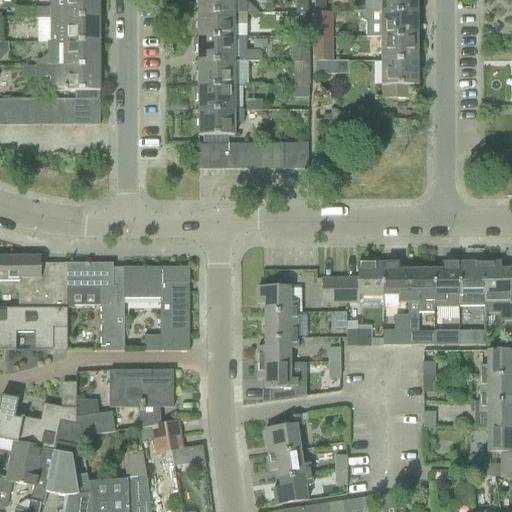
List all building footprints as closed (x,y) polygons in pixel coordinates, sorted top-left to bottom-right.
[(61,0),(62,8),(49,8),(49,9),(34,9),(34,19),(49,19),(98,19),(97,0),(61,0)] [(244,0),(196,0),(196,15),(257,14),(251,8),(244,4),(244,0)] [(307,14),(306,0),(294,0),(295,14),(307,14)] [(324,13),(324,0),(313,0),(314,13),(324,13)] [(363,0),(363,14),(416,14),(416,0),(363,0)] [(257,14),(196,15),(197,39),(233,39),(232,26),(245,26),(245,15),(258,15),(257,14)] [(307,14),(295,14),(295,39),(308,39),(307,14)] [(331,39),(331,14),(313,15),(313,39),(331,39)] [(416,38),(416,14),(363,14),(359,14),(359,20),(366,23),(366,38),(381,38),(416,38)] [(98,43),(98,19),(49,19),(49,44),(98,43)] [(381,38),(381,62),(416,62),(416,38),(381,38)] [(245,39),(233,39),(197,39),(197,40),(193,40),(193,54),(197,54),(197,63),(233,63),(261,63),(260,55),(258,52),(245,52),(245,39)] [(315,63),(331,63),(331,39),(313,39),(313,63),(315,63)] [(98,43),(49,44),(46,44),(46,55),(40,61),(34,62),(34,68),(98,68),(98,43)] [(291,64),(292,64),(309,64),(309,45),(290,45),(291,64)] [(416,62),(381,62),(380,100),(408,100),(408,87),(416,87),(416,62)] [(233,63),(197,63),(197,88),(233,88),(233,63)] [(315,63),(315,76),(335,76),(335,63),(331,63),(315,63)] [(309,64),(292,64),(292,81),(309,81),(309,64)] [(34,68),(34,79),(49,79),(50,93),(62,93),(82,93),(97,93),(98,93),(98,68),(34,68)] [(233,88),(197,88),(193,88),(193,103),(197,103),(197,112),(233,112),(233,88)] [(14,127),(14,101),(1,101),(2,127),(14,127)] [(26,101),(14,101),(14,127),(26,127),(26,101)] [(38,127),(38,101),(26,101),(26,127),(38,127)] [(50,101),(38,101),(38,127),(50,127),(50,101)] [(61,127),(61,101),(50,101),(50,127),(61,127)] [(74,127),(74,101),(61,101),(61,127),(74,127)] [(85,127),(85,101),(74,101),(74,127),(85,127)] [(97,101),(85,101),(85,127),(97,127),(97,101)] [(260,112),(260,102),(245,102),(245,112),(260,112)] [(233,112),(197,112),(197,137),(233,137),(233,124),(242,124),(242,112),(233,112)] [(210,171),(209,145),(197,145),(197,171),(210,171)] [(222,145),(209,145),(210,171),(222,171),(222,145)] [(234,145),(222,145),(222,171),(234,171),(234,145)] [(246,145),(234,145),(234,171),(246,171),(246,145)] [(258,171),(258,145),(246,145),(246,171),(258,171)] [(271,171),(270,145),(258,145),(258,171),(271,171)] [(283,171),(283,145),(270,145),(271,171),(283,171)] [(295,171),(295,145),(283,145),(283,171),(295,171)] [(307,145),(295,145),(295,171),(307,171),(307,145)] [(40,257),(0,257),(0,282),(18,283),(18,310),(53,310),(53,268),(53,267),(40,267),(40,257)] [(441,272),(433,272),(433,304),(433,308),(458,307),(458,264),(441,264),(441,272)] [(483,264),(458,264),(458,307),(483,307),(483,264)] [(511,275),(509,276),(509,271),(499,271),(499,264),(483,264),(483,307),(483,315),(499,315),(499,323),(511,322),(511,275)] [(65,268),(53,268),(53,310),(66,310),(66,289),(100,289),(100,353),(123,353),(123,293),(122,293),(122,273),(112,273),(112,265),(65,265),(65,268)] [(382,297),(382,265),(356,265),(356,280),(344,280),(344,304),(357,304),(357,297),(382,297)] [(398,265),(382,265),(382,297),(397,297),(397,304),(408,304),(407,272),(399,272),(398,265)] [(122,269),(122,273),(122,293),(123,293),(159,293),(159,337),(143,337),(143,353),(188,353),(188,269),(122,269)] [(433,272),(407,272),(408,304),(433,304),(433,272)] [(333,304),(332,280),(320,280),(321,304),(333,304)] [(344,304),(344,280),(332,280),(333,304),(344,304)] [(288,289),(256,289),(256,306),(263,306),(263,315),(296,315),(300,315),(300,291),(288,291),(288,289)] [(0,309),(0,351),(15,351),(15,333),(34,333),(33,351),(52,351),(52,329),(66,329),(66,310),(53,310),(18,310),(0,309)] [(345,314),(334,314),(334,329),(345,329),(345,314)] [(296,315),(263,315),(264,340),(296,340),(296,315)] [(396,336),(392,336),(393,347),(408,347),(408,336),(408,333),(408,319),(396,319),(396,334),(396,336)] [(483,333),(458,333),(458,336),(458,347),(473,347),(483,347),(483,333)] [(362,347),(362,336),(347,336),(347,347),(362,347)] [(408,336),(408,347),(421,347),(423,347),(433,347),(433,336),(423,336),(408,336)] [(458,336),(443,336),(443,347),(458,347),(458,336)] [(264,349),(257,349),(257,365),(289,365),(289,350),(296,350),(296,340),(264,340),(264,349)] [(328,364),(339,364),(339,349),(328,349),(328,364)] [(99,360),(99,351),(68,352),(69,361),(99,360)] [(479,378),(511,378),(511,369),(511,352),(486,353),(486,368),(479,368),(479,378)] [(422,379),(433,379),(433,363),(422,364),(422,379)] [(339,364),(328,364),(328,379),(339,379),(339,364)] [(289,365),(257,365),(257,382),(261,382),(264,382),(264,391),(269,391),(269,403),(296,399),(305,398),(305,365),(289,365)] [(172,372),(108,373),(108,409),(138,409),(139,430),(160,427),(159,409),(172,409),(172,372)] [(511,378),(479,378),(479,403),(511,403),(511,378)] [(433,379),(422,379),(422,394),(433,394),(433,379)] [(0,440),(12,443),(54,452),(60,422),(75,425),(75,419),(75,409),(61,409),(60,409),(42,405),(39,422),(19,418),(19,421),(13,420),(17,401),(0,397),(0,440)] [(511,412),(511,403),(479,403),(479,414),(486,414),(486,429),(511,428),(511,412)] [(110,414),(75,419),(75,425),(80,426),(82,438),(113,434),(110,414)] [(433,414),(422,414),(422,429),(433,429),(433,414)] [(267,456),(299,452),(296,427),(302,426),(300,416),(285,419),(287,428),(263,431),(267,456)] [(77,511),(78,511),(75,496),(76,496),(76,495),(73,478),(69,459),(80,458),(78,439),(82,438),(80,426),(75,425),(60,422),(54,452),(46,491),(45,494),(63,498),(60,511),(77,511)] [(139,430),(137,430),(140,445),(153,443),(153,442),(179,437),(177,424),(160,427),(139,430)] [(511,428),(486,429),(487,454),(500,454),(500,467),(511,466),(511,428)] [(179,437),(153,442),(153,443),(155,455),(170,452),(181,451),(179,437)] [(9,459),(5,483),(32,488),(46,491),(54,452),(12,443),(9,459)] [(301,466),(299,452),(267,456),(270,473),(277,472),(278,480),(310,476),(308,465),(301,466)] [(334,472),(345,472),(345,457),(334,457),(334,472)] [(125,482),(86,484),(88,493),(91,509),(91,511),(149,511),(146,481),(142,458),(126,459),(128,482),(125,482)] [(511,466),(500,467),(500,478),(511,478),(511,466)] [(479,478),(494,478),(494,467),(479,467),(479,478)] [(345,472),(334,472),(334,487),(345,487),(345,472)] [(84,476),(73,478),(76,495),(88,493),(86,484),(84,476)] [(310,476),(278,480),(279,489),(272,490),(274,507),(306,502),(304,487),(311,486),(310,476)] [(15,508),(14,511),(38,511),(40,506),(43,507),(45,494),(46,491),(32,488),(29,503),(24,502),(15,508)] [(91,511),(91,509),(88,493),(76,495),(76,496),(75,496),(78,511),(77,511),(91,511)] [(394,507),(392,496),(377,498),(379,509),(394,507)] [(342,503),(343,511),(357,511),(359,511),(357,501),(342,503)] [(343,511),(342,503),(327,505),(317,507),(318,511),(343,511)]
